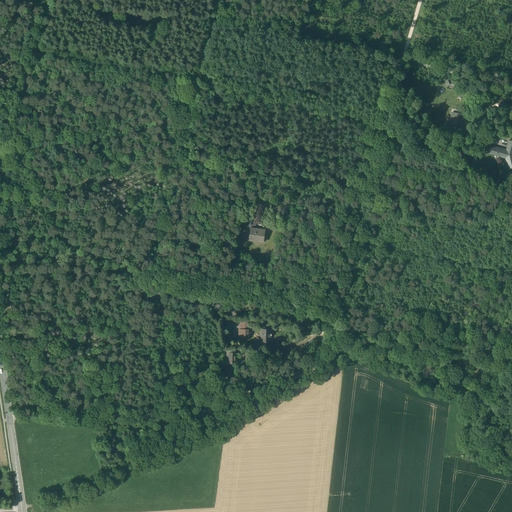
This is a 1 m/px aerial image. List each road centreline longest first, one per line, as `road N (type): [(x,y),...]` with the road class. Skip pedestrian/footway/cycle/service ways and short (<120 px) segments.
road 1 (track): [(198,76),(33,50),(0,161)]
road 2 (track): [(198,76),(185,136),(189,157),(366,190)]
road 3 (secondary): [(0,348),(22,511)]
road 4 (track): [(351,238),(511,275)]
